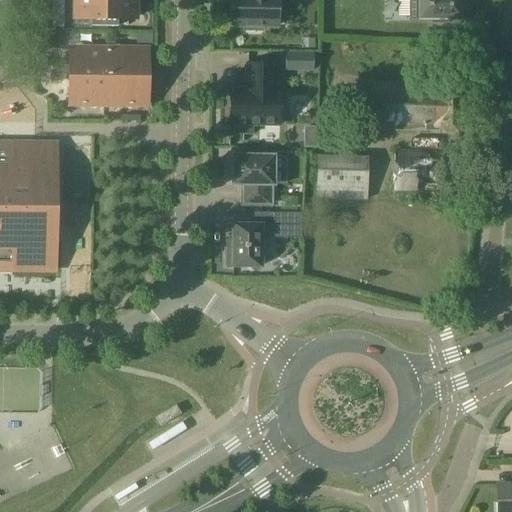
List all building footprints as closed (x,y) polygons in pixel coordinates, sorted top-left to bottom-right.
[(134,0),(75,0),(75,19),(93,19),(93,26),(119,26),(120,20),(131,20),(134,0)] [(263,18),(277,18),(277,0),(230,0),(230,25),(244,25),(244,31),(263,31),(263,18)] [(465,17),(465,4),(461,4),(460,0),(409,0),(410,19),(432,19),(432,24),(448,24),(448,19),(461,19),(461,17),(465,17)] [(71,51),(70,105),(147,104),(147,50),(71,51)] [(312,53),(285,53),(285,70),(312,71),(312,53)] [(275,90),(276,64),(247,64),(246,90),(230,90),(229,125),(234,125),(234,134),(252,134),(252,125),(279,125),(280,90),(275,90)] [(369,131),(440,131),(440,132),(460,132),(460,83),(441,82),(441,70),(424,70),(424,82),(369,82),(369,131)] [(0,272),(9,272),(14,272),(32,270),(55,268),(55,234),(56,148),(7,142),(0,141),(0,272)] [(394,198),(446,198),(447,152),(395,151),(394,198)] [(273,185),(273,156),(233,156),(233,184),(243,184),(242,204),(270,205),(271,184),(273,185)] [(365,199),(367,159),(317,157),(315,198),(365,199)] [(273,213),(273,225),(302,225),(302,213),(273,213)] [(301,225),(273,225),(253,225),(233,225),(233,250),(228,250),(228,266),(260,267),(261,238),(301,238),(301,225)] [(30,280),(30,302),(59,302),(59,280),(30,280)] [(182,414),(176,405),(155,418),(161,427),(166,423),(178,416),(182,414)] [(511,511),(511,485),(496,486),(497,511),(511,511)]
